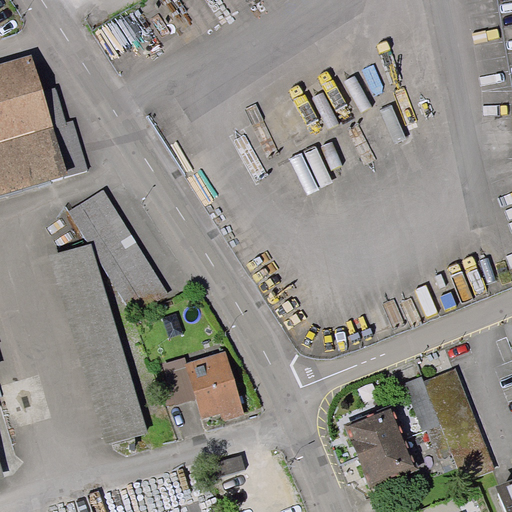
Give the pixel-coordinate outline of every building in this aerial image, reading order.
[(32,52),(0,61),(0,193),(68,173),(88,168),(73,119),(67,121),(56,86),(43,90),(32,52)] [(101,189),(69,210),(90,243),(133,311),(166,290),(101,189)] [(90,243),(48,253),(105,442),(148,433),(90,243)] [(187,361),(185,362),(196,397),(202,418),(223,411),(225,420),(245,413),(225,350),(187,361)] [(185,362),(187,361),(185,356),(163,363),(176,403),(196,397),(185,362)] [(456,368),(424,381),(441,425),(458,468),(463,482),(495,469),(456,368)] [(422,376),(404,383),(422,432),(426,431),(441,425),(424,381),(422,376)] [(407,437),(393,404),(345,424),(359,457),(407,437)] [(426,431),(443,474),(458,468),(441,425),(426,431)] [(419,468),(407,437),(359,457),(371,488),(419,468)] [(506,511),(511,511),(511,478),(496,485),(506,511)]
